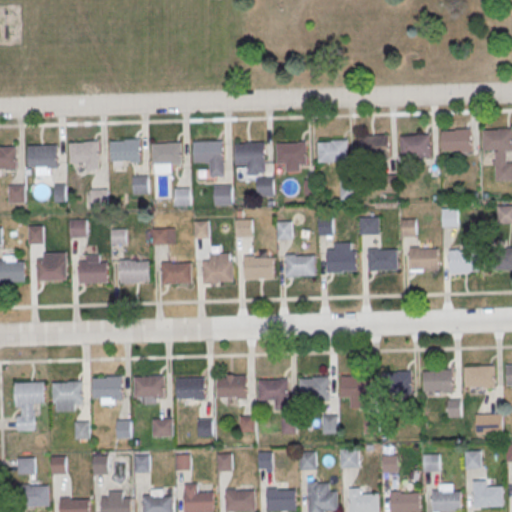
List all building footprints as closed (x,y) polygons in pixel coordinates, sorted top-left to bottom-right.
[(442,133),(472,132),(473,152),(443,153),(442,133)] [(483,133),(511,132),(511,152),(484,153),(483,133)] [(360,139),(389,137),(390,157),(361,159),(360,139)] [(401,138),(430,137),(431,157),(402,158),(401,138)] [(111,140),(111,161),(141,160),(140,139),(111,140)] [(193,141),(194,162),(209,161),(209,176),(225,176),(224,160),(223,160),(223,140),(193,141)] [(317,141),(318,162),(348,161),(347,140),(317,141)] [(69,142),(70,163),(100,162),(99,141),(69,142)] [(152,142),(153,163),(183,162),(182,141),(152,142)] [(236,143),(236,163),(247,163),(248,175),(259,174),(259,172),(266,172),(265,141),(245,142),(245,143),(236,143)] [(276,142),(277,163),(285,163),(285,171),(300,171),(300,162),(306,162),(306,141),(276,142)] [(28,145),(29,166),(59,165),(58,144),(28,145)] [(0,168),(17,168),(17,145),(0,146),(0,168)] [(133,176),(149,175),(149,193),(134,193),(133,176)] [(256,177),(273,176),(274,195),(257,196),(256,177)] [(54,184),(65,184),(66,201),(55,201),(54,184)] [(214,185),(232,184),(232,203),(215,204),(214,185)] [(9,185),(24,185),(25,202),(9,202),(9,185)] [(174,188),(190,187),(190,205),(175,205),(174,188)] [(92,189),(107,189),(107,206),(92,206),(92,189)] [(510,206),(498,207),(500,222),(511,220),(510,206)] [(442,208),(456,208),(457,225),(443,225),(442,208)] [(359,216),(378,216),(379,233),(359,233),(359,216)] [(318,217),(333,217),(333,234),(319,235),(318,217)] [(235,219),(251,218),(252,235),(236,236),(235,219)] [(401,219),(415,218),(416,235),(402,236),(401,219)] [(69,220),(86,219),(86,236),(70,237),(69,220)] [(193,220),(207,220),(208,237),(194,237),(193,220)] [(276,221),(291,221),(291,237),(277,238),(276,221)] [(28,226),(42,225),(43,242),(28,243),(28,226)] [(152,228),(174,227),(174,243),(152,244),(152,228)] [(111,228),(125,228),(126,243),(111,243),(111,228)] [(326,249),(327,272),(357,271),(356,250),(350,250),(350,242),(333,242),(333,249),(326,249)] [(367,248),(368,270),(398,269),(397,249),(378,249),(378,247),(367,248)] [(408,247),(409,269),(439,268),(439,248),(419,249),(419,247),(408,247)] [(487,247),(487,269),(511,268),(511,248),(498,249),(498,247),(487,247)] [(448,249),(449,272),(479,271),(479,250),(459,251),(459,249),(448,249)] [(65,251),(66,279),(37,280),(36,258),(43,258),(42,252),(65,251)] [(202,260),(203,282),(233,281),(232,261),(229,261),(229,252),(209,253),(209,260),(202,260)] [(284,254),(285,276),(315,275),(315,255),(296,255),(295,253),(284,254)] [(77,260),(78,283),(108,282),(107,261),(99,262),(99,254),(85,254),(85,260),(77,260)] [(242,256),(243,278),(273,277),(273,257),(253,258),(253,256),(242,256)] [(25,260),(26,281),(0,281),(0,259),(6,259),(6,261),(25,260)] [(119,259),(119,281),(150,280),(149,260),(130,261),(130,259),(119,259)] [(160,261),(161,284),(191,283),(190,262),(171,263),(171,261),(160,261)] [(464,366),(494,365),(495,385),(465,386),(464,366)] [(423,370),(453,369),(454,389),(423,390),(423,370)] [(380,372),(411,371),(411,390),(381,391),(380,372)] [(247,375),(247,396),(217,397),(217,377),(227,377),(227,374),(233,374),(233,375),(247,375)] [(164,375),(165,396),(135,398),(134,376),(164,375)] [(351,406),(371,406),(371,375),(342,375),(342,397),(351,397),(351,406)] [(92,377),(93,397),(101,397),(101,404),(116,404),(115,399),(123,399),(122,376),(107,376),(107,377),(92,377)] [(299,376),(299,396),(329,396),(329,376),(299,376)] [(204,377),(205,399),(175,400),(174,378),(204,377)] [(288,408),(288,378),(259,378),(259,408),(288,408)] [(15,382),(44,381),(45,402),(33,402),(34,429),(17,430),(17,414),(21,414),(21,406),(15,406),(15,382)] [(52,382),(82,381),(83,403),(75,403),(75,410),(56,410),(56,402),(53,403),(52,382)] [(448,399),(463,398),(463,416),(449,416),(448,399)] [(365,415),(380,414),(380,432),(365,432),(365,415)] [(240,415),(255,415),(255,432),(240,433),(240,415)] [(281,415),(296,415),(296,432),(282,433),(281,415)] [(323,415),(338,415),(338,432),(323,432),(323,415)] [(477,417),(503,416),(504,437),(478,438),(477,417)] [(152,418),(172,418),(173,435),(153,436),(152,418)] [(198,418),(212,418),(213,435),(198,436),(198,418)] [(116,420),(131,419),(132,437),(117,437),(116,420)] [(74,421),(89,421),(90,438),(75,439),(74,421)] [(340,448),(359,448),(359,466),(341,467),(340,448)] [(465,450),(481,450),(481,467),(465,468),(465,450)] [(258,451),(273,451),(273,468),(258,468),(258,451)] [(299,452),(314,451),(315,468),(300,469),(299,452)] [(175,453),(190,453),(190,469),(175,469),(175,453)] [(216,453),(231,453),(232,470),(217,470),(216,453)] [(424,453),(439,453),(439,470),(424,470),(424,453)] [(134,454),(149,454),(149,471),(134,471),(134,454)] [(383,455),(397,454),(398,472),(383,472),(383,455)] [(93,455),(108,455),(108,473),(94,474),(93,455)] [(51,456),(66,456),(66,473),(51,474),(51,456)] [(338,490),(338,510),(325,511),(307,511),(307,480),(318,480),(318,482),(330,482),(330,490),(338,490)] [(503,485),(504,506),(474,507),(473,480),(487,480),(487,485),(503,485)] [(214,491),(214,511),(184,511),(184,483),(197,483),(197,491),(214,491)] [(27,484),(27,506),(49,506),(49,484),(27,484)] [(296,489),(297,510),(267,510),(266,487),(277,487),(277,489),(296,489)] [(379,492),(379,511),(349,511),(349,487),(360,487),(360,493),(379,492)] [(255,489),(256,510),(226,511),(225,488),(236,488),(236,490),(255,489)] [(462,490),(463,511),(433,511),(432,489),(443,489),(443,491),(462,490)] [(131,498),(131,511),(101,511),(101,496),(108,496),(108,491),(122,490),(122,498),(131,498)] [(420,492),(420,511),(390,511),(390,491),(401,490),(401,492),(420,492)] [(172,495),(172,511),(142,511),(142,494),(153,494),(153,496),(172,495)] [(90,498),(90,511),(60,511),(60,497),(70,497),(70,499),(90,498)]
